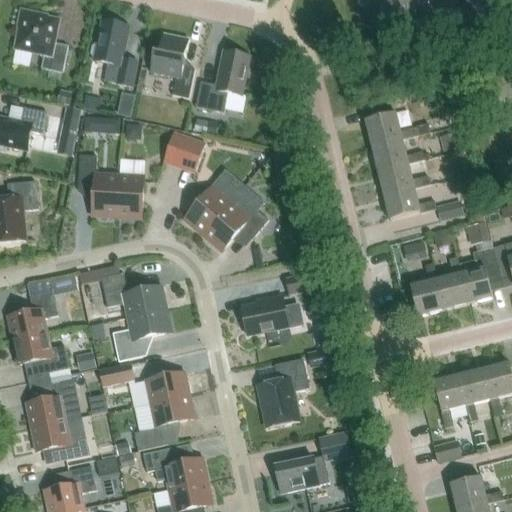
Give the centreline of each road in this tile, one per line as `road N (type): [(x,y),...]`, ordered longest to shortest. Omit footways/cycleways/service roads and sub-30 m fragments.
road 1 (residential): [(249,511),(201,287),(186,257),(147,246),(0,279)]
road 2 (residential): [(380,361),(309,65),(273,23)]
road 3 (residential): [(415,511),(380,361)]
road 4 (residential): [(380,361),(511,329)]
